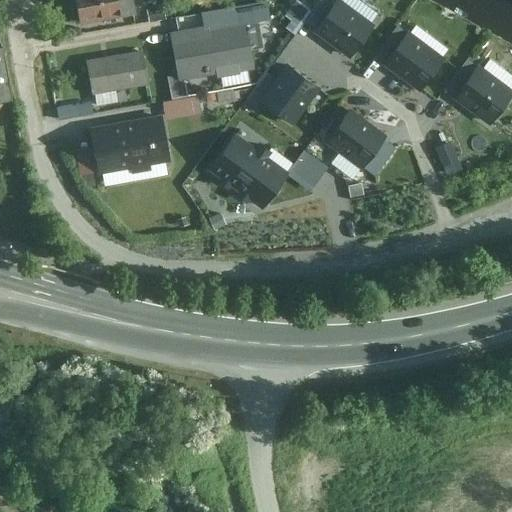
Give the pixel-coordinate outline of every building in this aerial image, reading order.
[(75,0),(80,21),(131,12),(128,0),(75,0)] [(372,29),(338,2),(318,27),(353,54),(372,29)] [(205,26),(170,33),(178,81),(249,70),(243,32),(258,29),(253,3),(203,12),(205,26)] [(408,34),(386,63),(420,90),(443,61),(408,34)] [(0,45),(0,99),(2,97),(13,96),(3,45),(0,45)] [(140,51),(86,61),(92,94),(146,85),(140,51)] [(293,126),(322,89),(289,64),(260,100),(293,126)] [(511,97),(477,70),(453,101),(487,127),(511,97)] [(87,103),(57,108),(59,119),(89,114),(87,103)] [(383,140),(344,110),(322,137),(361,168),(383,140)] [(165,121),(99,132),(104,180),(112,189),(162,181),(168,171),(166,162),(172,161),(165,121)] [(234,135),(210,167),(224,178),(230,182),(236,187),(265,148),(261,145),(257,151),(234,135)] [(265,148),(236,187),(243,192),(248,195),(263,206),(264,204),(276,188),(287,174),(264,157),(269,150),(265,148)] [(396,148),(382,168),(393,176),(407,156),(396,148)] [(328,168),(303,151),(287,173),(311,191),(328,168)]
